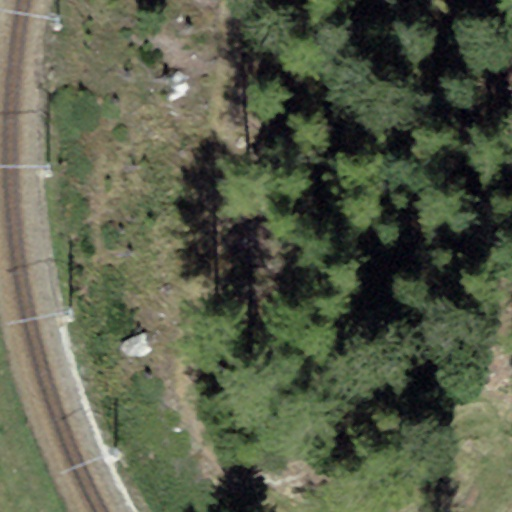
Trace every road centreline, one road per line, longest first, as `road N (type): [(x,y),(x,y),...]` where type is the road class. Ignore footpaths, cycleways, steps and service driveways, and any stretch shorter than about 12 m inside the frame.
road 1 (track): [(282,511),(236,476),(177,384)]
road 2 (track): [(511,446),(483,425),(457,430),(403,511)]
